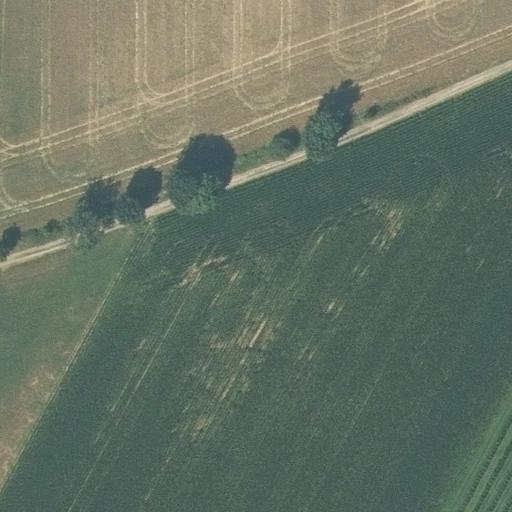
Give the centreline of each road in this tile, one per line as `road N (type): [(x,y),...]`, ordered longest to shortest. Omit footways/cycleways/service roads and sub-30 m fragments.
road 1 (track): [(0,262),(298,156),(511,64)]
road 2 (track): [(448,511),(511,393)]
